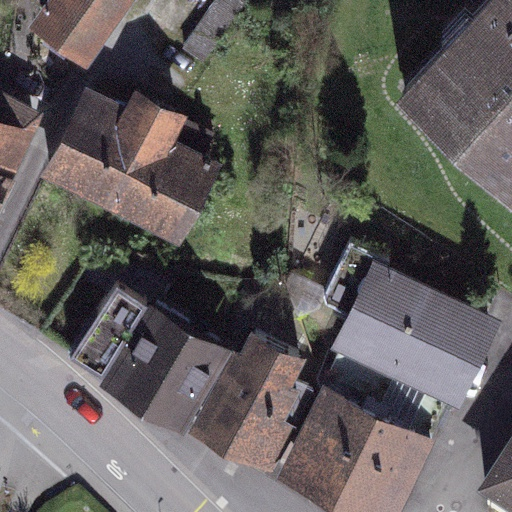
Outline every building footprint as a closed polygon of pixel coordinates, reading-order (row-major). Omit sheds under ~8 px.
[(54,0),(34,31),(96,70),(140,0),(54,0)] [(511,162),(511,0),(479,0),(400,82),(499,176),(511,162)] [(0,63),(2,60),(0,58),(0,183),(37,102),(0,85),(0,63)] [(234,168),(94,96),(55,170),(196,242),(234,168)] [(496,301),(369,246),(330,334),(458,389),(496,301)] [(136,301),(107,283),(67,348),(96,366),(136,301)] [(220,341),(147,305),(103,394),(176,430),(220,341)] [(318,372),(234,337),(192,437),(276,472),(318,372)] [(395,511),(431,435),(324,386),(285,469),(378,511),(395,511)] [(511,511),(511,445),(478,499),(499,511),(511,511)]
